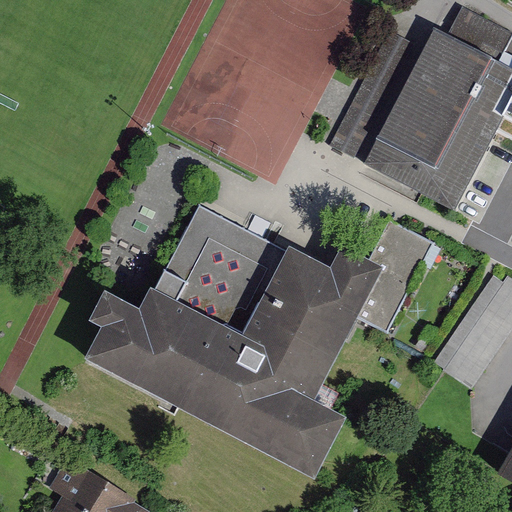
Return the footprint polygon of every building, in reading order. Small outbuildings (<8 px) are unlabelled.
[(511,45),(511,30),(469,9),(453,39),(435,29),(364,167),(456,214),(501,127),(511,132),(511,69),(502,64),(511,45)] [(289,250),(204,206),(176,260),(199,272),(184,301),(155,286),(143,311),(104,291),(86,326),(104,336),(91,359),(319,477),(350,418),(316,401),(358,321),(390,337),(439,243),(391,219),(359,280),(291,245),(289,250)] [(511,335),(511,276),(503,271),(443,362),(479,385),(511,335)] [(511,511),(511,458),(502,476),(511,481),(511,511)] [(154,511),(78,464),(51,507),(58,511),(154,511)]
